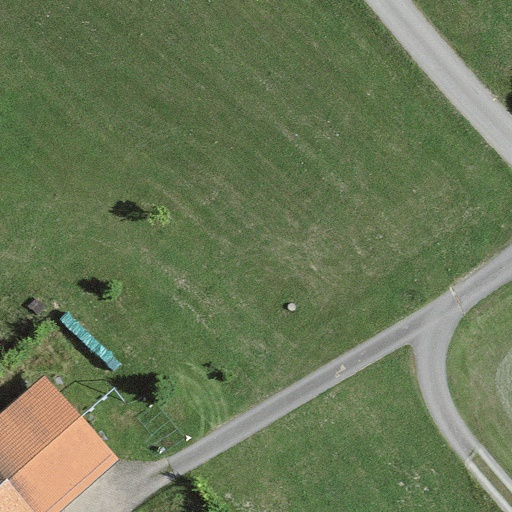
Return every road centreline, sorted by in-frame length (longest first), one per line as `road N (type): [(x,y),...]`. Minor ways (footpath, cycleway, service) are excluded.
road 1 (track): [(113,511),(421,336),(511,269)]
road 2 (unclassified): [(511,152),(374,0)]
road 3 (track): [(511,511),(475,468),(421,336)]
